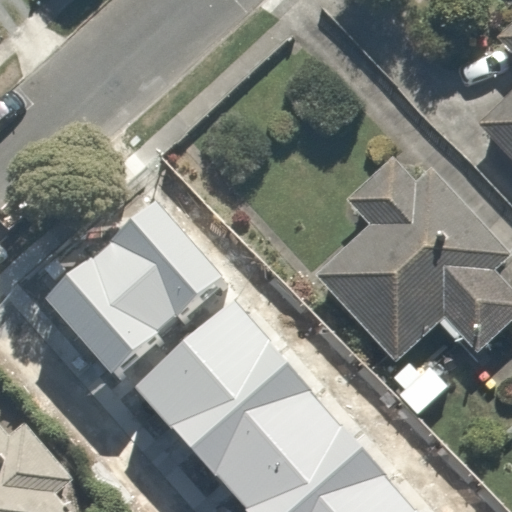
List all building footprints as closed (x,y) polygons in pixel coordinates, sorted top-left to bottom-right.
[(511,171),(511,19),(490,39),(511,64),(511,95),(474,129),(511,171)] [(317,269),(403,368),(453,325),(470,344),(511,308),(511,240),(423,137),(343,206),(363,230),(317,269)] [(123,349),(174,407),(137,439),(189,500),(226,467),(316,389),(242,304),(226,318),(176,261),(127,304),(148,328),(123,349)] [(0,511),(74,511),(85,503),(6,418),(0,423),(0,511)] [(483,511),(459,488),(434,511),(483,511)]
